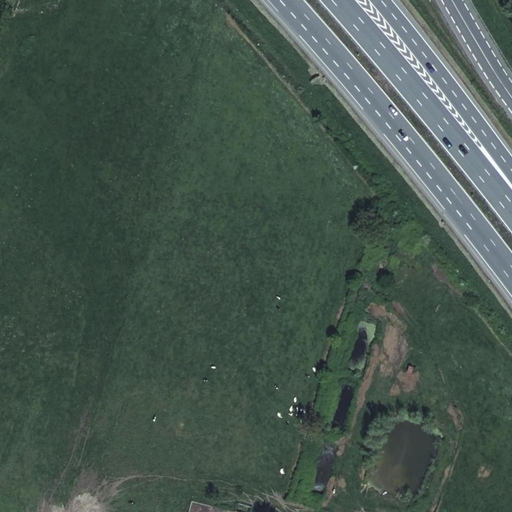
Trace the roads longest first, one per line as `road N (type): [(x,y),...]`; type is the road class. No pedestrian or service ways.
road 1 (motorway): [(289,0),(511,274)]
road 2 (motorway): [(511,209),(337,0)]
road 3 (motorway): [(511,171),(380,0)]
